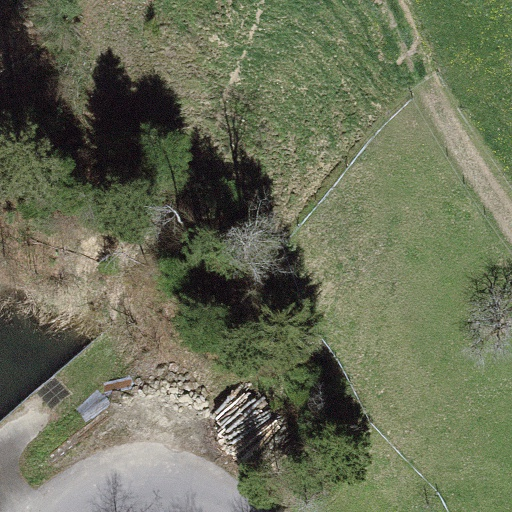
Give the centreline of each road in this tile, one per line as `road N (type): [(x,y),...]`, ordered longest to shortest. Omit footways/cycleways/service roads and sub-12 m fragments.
road 1 (track): [(511,241),(373,0)]
road 2 (unclassified): [(243,511),(156,475),(85,495),(71,511)]
